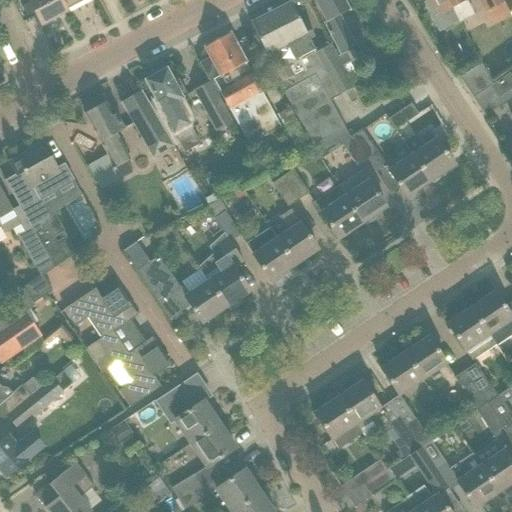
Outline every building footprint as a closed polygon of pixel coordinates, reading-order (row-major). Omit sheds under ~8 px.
[(60,0),(27,0),(40,24),(66,11),(65,8),(60,0)] [(340,55),(337,57),(342,66),(348,63),(355,60),(350,50),(356,47),(339,16),(349,11),(342,0),(314,0),(326,21),(323,23),(340,55)] [(447,0),(425,0),(427,4),(431,3),(437,16),(444,29),(459,22),(451,8),(447,0)] [(447,0),(451,8),(459,22),(460,23),(474,15),(466,1),(467,0),(447,0)] [(477,0),(485,13),(503,3),(501,0),(477,0)] [(511,0),(501,0),(503,3),(508,14),(511,12),(511,0)] [(342,66),(337,57),(330,44),(316,52),(315,50),(310,39),(314,37),(311,31),(306,34),(302,26),(306,23),(304,20),(300,22),(290,3),(250,24),(266,55),(267,54),(281,81),(278,83),(284,92),(313,144),(344,127),(329,101),(337,97),(354,87),(342,66)] [(210,82),(217,94),(221,92),(245,137),(276,119),(239,52),(230,35),(230,34),(204,48),(201,52),(200,57),(201,62),(199,63),(209,82),(210,82)] [(481,64),(459,78),(472,97),(489,86),(492,85),(481,64)] [(179,145),(184,152),(199,143),(177,103),(188,97),(178,80),(173,82),(166,69),(144,81),(179,145)] [(492,85),(489,86),(497,99),(508,92),(511,88),(511,76),(510,73),(492,85)] [(217,95),(217,94),(210,82),(209,82),(194,91),(216,133),(233,124),(217,95)] [(120,103),(130,120),(153,158),(173,146),(141,91),(120,103)] [(131,159),(117,133),(124,129),(115,113),(112,115),(105,102),(84,114),(119,179),(133,172),(127,161),(131,159)] [(388,120),(395,130),(418,114),(411,104),(388,120)] [(275,116),(296,151),(309,143),(288,108),(275,116)] [(362,129),(351,137),(367,160),(377,152),(362,129)] [(425,146),(412,155),(430,182),(454,166),(429,130),(419,136),(419,137),(425,146)] [(511,132),(501,139),(506,147),(511,143),(511,132)] [(367,160),(351,137),(342,143),(357,167),(367,160)] [(19,206),(55,268),(75,254),(63,231),(53,237),(45,222),(50,219),(39,200),(73,181),(65,166),(57,170),(50,157),(43,161),(35,146),(7,162),(15,176),(6,182),(5,180),(4,181),(18,206),(19,206)] [(430,182),(412,155),(388,171),(406,198),(430,182)] [(293,170),(282,177),(298,200),(309,193),(293,170)] [(361,171),(337,187),(362,224),(385,208),(361,171)] [(298,200),(282,177),(272,184),(287,207),(298,200)] [(0,223),(0,218),(12,212),(13,211),(12,210),(0,187),(0,227),(2,227),(0,223)] [(362,224),(337,187),(314,203),(320,213),(338,240),(362,224)] [(217,199),(206,206),(215,218),(214,219),(225,236),(227,239),(229,242),(241,235),(225,211),(217,199)] [(50,258),(32,227),(19,206),(18,206),(12,210),(13,211),(12,212),(24,232),(18,236),(36,267),(50,258)] [(288,231),(276,239),(294,266),(317,250),(291,210),(279,218),(288,231)] [(294,266),(276,239),(274,240),(268,230),(245,245),(252,255),(270,282),(294,266)] [(221,272),(207,281),(225,308),(226,307),(228,311),(241,302),(239,299),(249,292),(238,275),(233,268),(242,261),(229,242),(227,239),(225,236),(216,242),(219,247),(227,258),(216,265),(221,272)] [(148,262),(136,271),(158,304),(170,321),(178,316),(175,311),(178,309),(180,312),(190,306),(202,324),(225,308),(207,281),(188,294),(182,285),(179,287),(158,255),(148,262)] [(51,290),(43,276),(42,274),(40,276),(22,288),(23,290),(33,304),(45,296),(52,291),(51,290)] [(85,349),(93,361),(120,343),(113,332),(137,316),(119,289),(102,300),(95,289),(63,310),(74,326),(87,318),(101,338),(85,349)] [(0,306),(0,325),(23,310),(24,312),(34,305),(33,304),(23,290),(0,306)] [(494,292),(470,308),(495,345),(495,344),(496,346),(511,335),(511,301),(504,307),(494,292)] [(495,345),(470,308),(446,324),(464,351),(465,350),(471,361),(495,345)] [(23,310),(0,325),(0,363),(0,364),(41,335),(24,312),(23,310)] [(120,343),(93,361),(101,373),(117,362),(131,383),(118,391),(129,408),(160,387),(153,375),(170,364),(152,337),(128,353),(120,343)] [(428,337),(404,353),(421,379),(445,363),(428,337)] [(421,379),(404,353),(380,369),(398,395),(421,379)] [(475,364),(464,371),(486,403),(497,396),(475,364)] [(455,377),(476,410),(486,403),(464,371),(455,377)] [(31,397),(28,394),(7,414),(8,416),(7,417),(16,429),(62,392),(72,384),(63,372),(52,380),(31,397)] [(361,382),(337,398),(355,424),(356,424),(368,416),(382,436),(387,432),(398,449),(395,452),(400,460),(409,455),(420,448),(404,425),(399,417),(388,424),(378,409),(379,408),(372,398),(361,382)] [(0,404),(7,414),(28,394),(22,387),(17,390),(12,395),(7,388),(2,387),(0,385),(0,404)] [(178,386),(154,402),(169,424),(174,420),(190,443),(218,424),(203,401),(193,408),(178,386)] [(497,396),(486,403),(502,426),(504,430),(511,424),(511,415),(503,402),(498,395),(497,396)] [(337,398),(313,414),(332,440),(355,424),(337,398)] [(486,403),(476,410),(477,411),(492,433),(502,426),(486,403)] [(414,418),(404,425),(420,448),(430,441),(415,418),(414,418)] [(123,422),(111,430),(121,444),(131,436),(133,435),(123,422)] [(218,424),(190,443),(206,468),(212,464),(218,460),(235,448),(218,424)] [(0,441),(0,470),(6,477),(42,446),(32,434),(16,447),(7,436),(0,441)] [(430,441),(420,448),(436,471),(446,464),(430,441)] [(400,460),(386,469),(386,470),(392,480),(416,465),(433,491),(430,493),(424,484),(406,497),(412,505),(411,506),(413,510),(414,511),(448,511),(444,505),(439,497),(449,490),(436,471),(420,448),(409,455),(400,460)] [(503,449),(480,465),(498,492),(511,483),(511,462),(510,460),(503,449)] [(472,453),(447,470),(455,481),(463,492),(474,509),(498,492),(480,465),(479,465),(473,456),(472,453)] [(380,460),(356,476),(363,486),(386,470),(386,469),(380,460)] [(48,485),(58,497),(44,508),(47,511),(90,511),(91,511),(80,498),(93,486),(74,463),(48,485)] [(225,483),(215,489),(215,490),(230,511),(232,511),(260,494),(252,482),(255,480),(248,469),(245,471),(244,470),(227,481),(225,483)] [(386,470),(363,486),(370,497),(393,481),(392,480),(386,470)] [(192,476),(171,489),(177,499),(198,486),(192,476)] [(198,486),(177,499),(183,510),(206,497),(198,486)] [(271,511),(260,494),(232,511),(271,511)] [(365,501),(355,507),(357,511),(364,511),(366,503),(365,501)]
